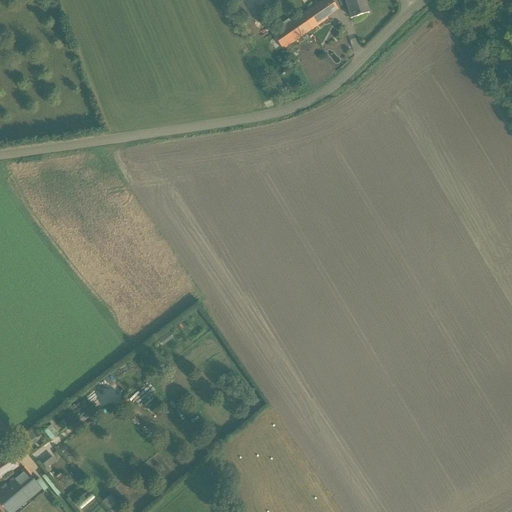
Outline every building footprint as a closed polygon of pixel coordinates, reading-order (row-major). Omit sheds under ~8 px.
[(331,0),(323,0),(247,53),(256,67),(338,10),(332,0),(331,0)] [(364,0),(331,0),(332,0),(331,0),(344,0),(351,18),(369,13),(364,0)] [(482,0),(485,5),(488,10),(507,0),(482,0)] [(251,36),(257,33),(245,7),(238,10),(251,36)] [(50,440),(58,435),(50,424),(43,430),(50,440)] [(0,458),(0,478),(18,466),(9,453),(0,458)] [(0,491),(0,505),(5,511),(14,511),(42,489),(25,470),(0,491)] [(101,500),(108,509),(116,503),(110,494),(101,500)]
